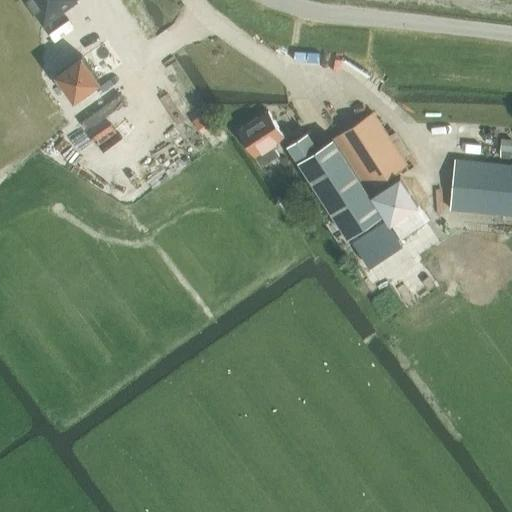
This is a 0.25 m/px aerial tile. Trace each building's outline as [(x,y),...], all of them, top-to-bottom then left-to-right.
[(26,0),(44,25),(79,0),(26,0)] [(84,54),(58,73),(75,100),(102,81),(100,79),(123,63),(108,40),(85,56),(84,54)] [(12,49),(0,57),(0,159),(10,153),(0,139),(0,114),(39,86),(12,49)] [(239,131),(255,156),(263,167),(280,156),(273,145),(285,138),(269,111),(239,131)] [(409,165),(374,112),(334,138),(369,192),(409,165)] [(383,214),(369,192),(334,138),(319,148),(308,133),(289,145),(349,237),(383,214)] [(511,139),(502,138),(501,150),(501,158),(511,159),(511,153),(511,139)] [(452,210),(511,216),(511,165),(456,160),(452,210)] [(400,176),(372,195),(391,223),(419,205),(400,176)] [(386,220),(353,242),(370,267),(403,245),(386,220)]
